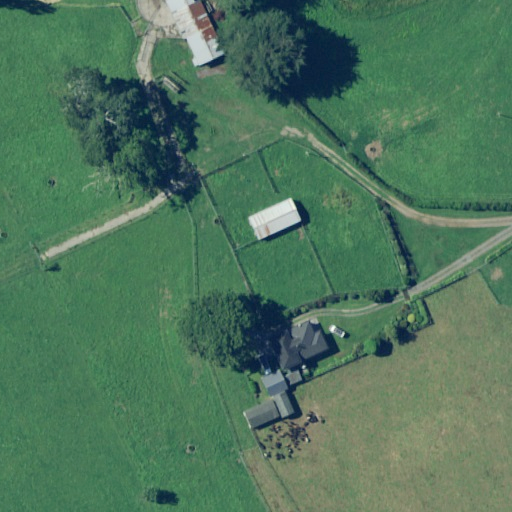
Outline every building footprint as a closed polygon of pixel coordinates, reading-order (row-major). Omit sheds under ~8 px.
[(207,23),(196,0),(166,0),(164,1),(182,39),(183,38),(197,66),(222,54),(207,23)] [(299,221),(289,199),(247,218),(257,240),(299,221)] [(298,361),(327,348),(318,331),(312,334),(307,322),(285,332),(266,341),(280,372),(299,363),(298,361)] [(285,388),(278,371),(260,378),(267,396),(285,388)] [(284,391),(271,397),(280,418),(293,412),(284,391)] [(278,417),(271,400),(242,412),(249,429),(278,417)]
